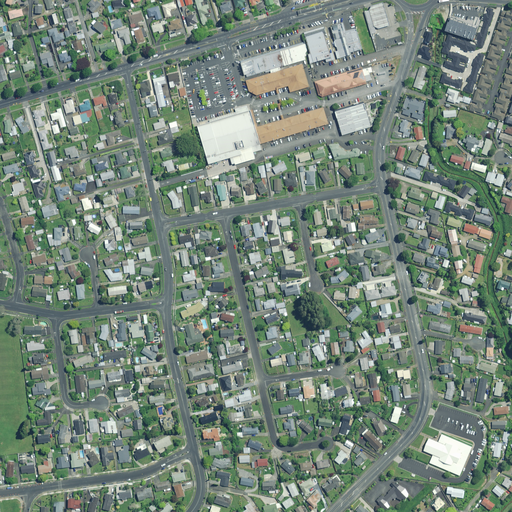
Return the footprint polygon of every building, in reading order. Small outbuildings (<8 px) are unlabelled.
[(54,8),(52,0),(46,0),(45,1),(48,10),(54,8)] [(95,3),(92,0),(88,4),(91,7),(89,9),(93,13),(101,5),(97,1),(95,3)] [(126,6),(125,0),(119,0),(112,1),(113,9),(121,8),(121,7),(126,6)] [(204,14),(205,14),(208,13),(207,9),(209,8),(208,4),(202,6),(201,2),(203,2),(202,0),(194,0),(203,25),(206,24),(205,22),(208,22),(206,17),(205,17),(204,14)] [(242,6),(240,0),(241,0),(232,0),(235,8),(242,6)] [(273,0),(264,0),(267,8),(274,6),(273,0)] [(233,10),(230,1),(227,2),(228,4),(220,6),(222,14),(226,13),(226,12),(233,10)] [(175,4),(174,4),(174,2),(162,6),(166,18),(171,16),(170,11),(171,11),(171,10),(177,8),(175,4)] [(373,9),(365,12),(372,34),(376,32),(375,28),(377,29),(389,26),(383,3),(372,6),(373,9)] [(162,18),(158,6),(147,10),(149,17),(155,15),(156,20),(162,18)] [(72,18),(73,18),(70,7),(63,9),(67,19),(68,24),(68,25),(71,34),(77,32),(74,22),(73,23),(72,18)] [(483,27),(489,29),(494,12),(493,12),(494,9),(489,8),(488,11),(489,11),(487,14),(485,14),(483,21),(485,22),(483,27)] [(24,16),(22,9),(17,10),(16,9),(8,12),(10,20),(24,16)] [(501,16),(511,19),(511,10),(511,13),(502,11),(501,16)] [(58,16),(57,13),(49,16),(52,25),(59,23),(56,16),(58,16)] [(144,20),(142,13),(129,16),(131,24),(130,24),(131,28),(140,26),(139,22),(144,20)] [(197,23),(195,14),(187,16),(189,26),(193,25),(193,24),(197,23)] [(363,16),(353,19),(356,28),(366,25),(363,16)] [(511,19),(501,16),(499,23),(505,25),(505,24),(511,26),(511,21),(511,19)] [(45,24),(43,17),(36,19),(38,27),(38,26),(39,29),(48,26),(47,24),(45,24)] [(478,27),(450,18),(444,31),(473,41),(478,27)] [(123,26),(120,19),(110,22),(112,29),(123,26)] [(166,24),(164,19),(160,20),(161,23),(152,26),(154,33),(159,31),(159,33),(164,32),(162,25),(166,24)] [(183,28),(180,19),(170,22),(171,25),(168,26),(170,31),(176,29),(176,30),(183,28)] [(98,21),(97,22),(94,20),(92,23),(94,25),(93,26),(102,34),(107,28),(98,21)] [(21,30),(20,25),(19,25),(19,23),(12,24),(15,36),(23,35),(22,30),(21,30)] [(505,25),(499,23),(497,29),(502,30),(501,31),(507,33),(508,31),(509,32),(511,27),(505,25)] [(340,24),(330,27),(335,40),(334,42),(335,46),(336,47),(337,51),(335,52),(337,59),(349,55),(340,24)] [(489,29),(483,27),(481,33),(479,33),(477,38),(479,39),(477,47),(482,48),(489,29)] [(58,34),(56,28),(48,30),(50,36),(52,36),(54,43),(60,41),(60,40),(64,39),(63,33),(58,34)] [(143,37),(146,36),(144,28),(141,29),(134,31),(131,31),(132,36),(135,35),(138,44),(145,42),(143,37)] [(130,35),(128,29),(118,32),(120,38),(124,36),(126,45),(131,43),(129,35),(130,35)] [(356,30),(343,34),(349,54),(362,50),(356,30)] [(507,33),(501,31),(501,32),(496,30),(494,37),(501,39),(506,40),(507,36),(506,36),(507,33)] [(433,33),(426,31),(425,37),(427,37),(425,43),(429,45),(433,33)] [(0,33),(0,40),(6,39),(7,41),(12,39),(10,32),(1,34),(0,33)] [(321,32),(302,37),(311,66),(330,60),(321,32)] [(452,44),(459,46),(458,47),(461,48),(461,49),(467,51),(468,50),(472,51),(475,51),(476,46),(471,44),(471,43),(464,41),(452,38),(453,35),(449,34),(446,42),(444,41),(442,47),(444,47),(442,52),(448,54),(449,50),(450,50),(452,44)] [(501,39),(494,37),(492,43),(497,45),(497,46),(502,47),(502,46),(503,46),(504,46),(505,41),(500,40),(501,39)] [(13,44),(16,43),(15,39),(12,40),(8,41),(10,49),(14,48),(13,44)] [(85,44),(83,40),(73,44),(75,51),(77,51),(77,53),(84,51),(82,45),(85,44)] [(115,42),(96,46),(97,51),(101,50),(101,52),(114,49),(114,46),(115,46),(115,42)] [(301,43),(239,63),(245,79),(306,59),(301,43)] [(502,47),(497,46),(496,46),(491,45),(489,52),(496,54),(501,55),(502,51),(501,51),(502,47)] [(419,53),(424,55),(423,58),(430,60),(431,56),(430,56),(430,53),(428,53),(430,48),(426,47),(424,46),(423,49),(421,48),(419,53)] [(42,60),(52,57),(50,51),(40,54),(42,60)] [(447,67),(447,68),(461,73),(461,72),(464,72),(465,67),(459,65),(461,61),(467,63),(469,57),(452,52),(449,51),(448,54),(448,57),(454,59),(452,63),(446,61),(445,66),(447,67)] [(496,54),(489,52),(487,58),(492,60),(497,62),(498,59),(500,60),(501,56),(496,55),(496,54)] [(68,57),(67,53),(59,55),(60,61),(64,60),(64,62),(72,60),(71,56),(68,57)] [(482,61),(484,55),(479,53),(479,56),(478,56),(476,59),(475,59),(473,66),(474,66),(471,76),(469,76),(468,81),(469,81),(468,86),(465,85),(464,90),(466,91),(472,93),(473,93),(474,90),(473,90),(475,84),(476,84),(477,80),(476,80),(480,68),(481,68),(483,62),(482,61)] [(52,57),(42,60),(43,65),(48,63),(50,67),(54,66),(52,57)] [(497,62),(492,60),(492,61),(486,59),(484,66),(491,68),(496,70),(498,65),(496,65),(497,62)] [(35,68),(33,61),(29,62),(30,63),(22,66),(25,72),(29,71),(29,70),(35,68)] [(302,63),(246,81),(249,91),(257,96),(287,86),(290,93),(310,87),(302,63)] [(424,85),(425,82),(423,81),(427,68),(420,66),(413,87),(422,90),(423,85),(424,85)] [(491,68),(484,66),(482,73),(487,74),(487,75),(492,76),(493,74),(495,75),(496,71),(490,69),(491,68)] [(362,68),(316,82),(321,97),(325,96),(367,83),(366,81),(371,80),(367,68),(363,70),(362,68)] [(15,72),(15,70),(9,72),(11,80),(22,77),(20,71),(15,72)] [(168,75),(171,88),(174,87),(174,85),(180,83),(178,73),(168,75)] [(441,83),(444,84),(445,82),(456,86),(456,88),(460,89),(463,80),(459,78),(459,79),(457,79),(455,79),(455,80),(450,79),(451,78),(447,76),(448,74),(444,73),(441,83)] [(492,76),(487,75),(487,76),(482,74),(481,74),(479,81),(486,83),(491,84),(493,80),(492,80),(492,76)] [(166,84),(165,77),(153,79),(159,108),(166,106),(161,85),(166,84)] [(151,90),(149,80),(145,81),(145,82),(140,83),(143,97),(147,96),(151,96),(150,91),(151,90)] [(486,83),(479,81),(477,87),(482,88),(482,90),(487,91),(488,89),(490,89),(491,85),(486,84),(486,83)] [(507,90),(511,91),(511,84),(510,83),(505,81),(502,88),(507,89),(507,90)] [(181,97),(184,96),(184,98),(187,97),(186,95),(184,88),(179,89),(181,97)] [(459,103),(460,101),(463,102),(464,96),(463,98),(461,98),(457,96),(459,92),(448,89),(447,93),(452,95),(451,97),(449,96),(447,101),(455,103),(456,102),(459,103)] [(487,91),(482,90),(482,91),(476,89),(475,96),(481,98),(481,97),(486,99),(488,94),(487,94),(487,91)] [(505,97),(505,96),(511,98),(511,94),(511,91),(507,90),(506,90),(502,89),(500,96),(505,98),(505,97)] [(114,95),(113,93),(109,95),(111,104),(118,102),(116,94),(114,95)] [(107,105),(104,96),(93,99),(95,106),(102,104),(103,107),(107,105)] [(156,103),(154,96),(149,97),(150,99),(145,100),(146,104),(151,103),(151,104),(156,103)] [(481,98),(475,96),(473,102),(477,103),(477,104),(483,106),(483,103),(485,104),(486,100),(481,98)] [(501,104),(508,107),(508,106),(510,100),(505,98),(500,96),(498,100),(497,100),(496,102),(501,104)] [(419,101),(407,97),(406,102),(405,101),(402,110),(403,110),(402,114),(409,116),(411,113),(413,113),(412,117),(422,120),(424,114),(422,113),(425,104),(418,102),(419,101)] [(74,107),(72,99),(66,101),(67,104),(64,105),(67,115),(68,115),(73,114),(73,113),(76,112),(78,111),(77,106),(74,107)] [(365,101),(334,110),(342,135),(372,126),(367,112),(377,109),(380,99),(365,103),(365,101)] [(91,109),(89,100),(85,102),(86,104),(79,106),(81,112),(91,109)] [(495,110),(501,112),(501,111),(506,113),(508,107),(501,104),(501,105),(496,103),(495,107),(496,107),(495,110)] [(45,104),(35,106),(36,113),(47,111),(45,104)] [(483,106),(477,104),(477,105),(472,104),(470,110),(481,113),(483,109),(482,109),(483,106)] [(158,116),(156,105),(149,107),(151,117),(158,116)] [(256,128),(262,144),(329,123),(323,107),(256,128)] [(66,126),(61,109),(56,110),(57,113),(51,114),(53,121),(57,119),(57,121),(59,120),(61,128),(66,126)] [(250,109),(198,126),(210,164),(230,157),(233,166),(257,158),(255,152),(254,149),(262,147),(250,109)] [(495,110),(494,113),(491,112),(490,116),(498,119),(498,120),(503,121),(505,115),(501,113),(501,112),(495,110)] [(80,115),(83,123),(90,121),(89,117),(92,116),(91,112),(80,115)] [(45,113),(36,116),(38,124),(47,122),(45,113)] [(122,121),(120,114),(113,117),(116,124),(118,124),(119,127),(125,125),(124,120),(122,121)] [(83,123),(80,115),(73,117),(75,125),(83,123)] [(19,127),(22,125),(21,123),(25,121),(22,116),(16,120),(19,127)] [(166,127),(163,118),(159,119),(160,122),(153,124),(155,130),(166,127)] [(12,127),(10,119),(4,121),(5,124),(5,133),(10,133),(11,136),(17,135),(15,126),(12,127)] [(411,132),(406,131),(409,122),(402,120),(400,127),(401,128),(400,131),(404,132),(403,136),(409,138),(411,132)] [(22,125),(19,127),(23,134),(30,130),(27,125),(24,127),(22,125)] [(48,125),(39,127),(41,136),(50,135),(48,125)] [(457,127),(447,126),(446,138),(451,139),(451,137),(453,137),(453,135),(456,135),(457,127)] [(167,133),(159,136),(160,140),(159,141),(160,145),(174,141),(173,137),(172,133),(179,131),(178,127),(171,129),(167,130),(168,133),(167,133)] [(422,127),(414,128),(416,140),(424,139),(422,127)] [(121,134),(120,130),(100,136),(101,141),(107,139),(109,145),(115,144),(113,137),(121,134)] [(511,136),(501,133),(499,139),(502,140),(502,141),(510,144),(510,145),(511,146),(511,136)] [(52,136),(43,138),(44,146),(54,144),(52,136)] [(462,143),(463,142),(467,144),(466,146),(468,147),(467,150),(480,154),(484,141),(473,138),(468,136),(466,138),(462,137),(458,142),(462,146),(463,144),(462,143)] [(492,141),(487,139),(481,153),(487,155),(492,141)] [(331,146),(337,160),(362,155),(363,152),(359,148),(351,151),(347,150),(343,147),(340,144),(331,146)] [(36,146),(25,148),(28,161),(36,159),(35,156),(38,155),(36,146)] [(76,149),(75,146),(65,149),(67,156),(70,155),(71,158),(79,156),(77,149),(76,149)] [(173,155),(171,147),(164,149),(164,151),(160,152),(162,158),(173,155)] [(325,156),(323,147),(320,147),(321,150),(313,152),(315,159),(325,156)] [(406,148),(399,147),(396,159),(402,161),(406,148)] [(15,151),(15,149),(11,150),(11,152),(2,155),(4,161),(16,157),(15,151)] [(420,153),(413,150),(408,160),(415,163),(420,153)] [(57,163),(54,151),(47,153),(52,170),(51,170),(55,182),(62,180),(58,168),(57,169),(55,163),(57,163)] [(123,159),(121,152),(115,154),(117,161),(115,161),(116,166),(127,162),(126,159),(123,159)] [(311,159),(309,152),(294,156),(296,160),(299,159),(300,162),(311,159)] [(429,156),(423,154),(419,165),(426,167),(428,160),(429,156)] [(464,159),(452,155),(450,161),(456,163),(455,164),(457,165),(457,164),(462,165),(464,159)] [(37,160),(28,163),(32,174),(41,171),(40,164),(38,165),(37,160)] [(175,170),(172,160),(163,163),(164,167),(166,166),(168,172),(175,170)] [(109,168),(107,162),(95,165),(97,172),(109,168)] [(487,167),(473,162),(471,169),(485,173),(487,167)] [(287,169),(284,163),(279,166),(279,165),(273,168),(276,174),(281,171),(282,172),(287,169)] [(19,171),(17,164),(3,167),(5,174),(12,172),(13,173),(19,171)] [(79,165),(73,167),(70,168),(71,172),(74,171),(76,176),(86,173),(85,169),(81,170),(79,165)] [(352,174),(344,166),(339,171),(347,179),(352,174)] [(128,173),(126,167),(120,169),(123,179),(131,177),(130,173),(128,173)] [(422,168),(418,167),(417,170),(407,167),(404,175),(420,180),(421,176),(420,175),(422,168)] [(331,180),(325,170),(319,173),(325,183),(331,180)] [(115,177),(113,171),(100,174),(102,181),(115,177)] [(297,186),(295,172),(289,173),(290,179),(285,180),(286,187),(292,186),(292,187),(297,186)] [(315,185),(314,172),(307,172),(307,180),(305,181),(305,184),(307,184),(307,185),(315,185)] [(434,174),(426,172),(423,180),(428,182),(428,180),(436,183),(437,182),(441,183),(441,185),(450,187),(449,189),(453,190),(456,181),(449,179),(448,181),(444,180),(444,177),(438,175),(437,178),(433,176),(434,174)] [(496,174),(489,172),(485,181),(501,187),(505,176),(498,174),(496,179),(495,179),(496,174)] [(42,177),(34,179),(37,194),(44,192),(45,183),(47,182),(46,179),(43,180),(42,177)] [(221,186),(220,182),(215,183),(215,186),(217,185),(218,196),(220,195),(220,201),(227,200),(224,185),(221,186)] [(267,191),(262,182),(257,185),(259,188),(258,189),(261,195),(267,191)] [(24,190),(22,183),(13,186),(14,192),(12,192),(13,196),(19,194),(19,192),(24,190)] [(87,183),(83,183),(82,185),(75,184),(74,190),(85,192),(87,183)] [(255,194),(253,183),(248,184),(248,186),(245,186),(246,191),(247,191),(248,195),(255,194)] [(471,189),(465,185),(458,195),(465,198),(468,193),(473,196),(476,191),(471,188),(471,189)] [(70,191),(69,186),(61,188),(60,186),(55,188),(59,202),(64,200),(63,195),(69,194),(69,191),(70,191)] [(132,191),(131,187),(125,188),(128,198),(136,196),(134,191),(132,191)] [(199,205),(196,187),(188,188),(189,191),(190,191),(193,206),(199,205)] [(241,197),(241,188),(232,188),(232,196),(236,196),(236,197),(241,197)] [(421,191),(411,188),(408,196),(422,201),(424,195),(421,193),(421,191)] [(178,200),(178,198),(172,191),(167,195),(172,201),(173,209),(179,208),(179,207),(182,207),(181,200),(178,200)] [(212,196),(211,196),(211,193),(206,194),(206,203),(212,202),(211,198),(213,198),(214,200),(215,200),(214,194),(212,194),(212,196)] [(29,211),(25,196),(19,198),(23,213),(29,211)] [(113,203),(112,196),(103,198),(105,205),(103,205),(104,208),(108,207),(107,204),(113,203)] [(446,197),(440,196),(438,202),(437,201),(435,207),(442,209),(446,197)] [(511,199),(503,196),(501,202),(507,204),(505,212),(511,214),(511,210),(511,199)] [(89,201),(88,198),(82,200),(85,211),(93,208),(90,200),(89,201)] [(374,208),(373,200),(360,203),(362,210),(374,208)] [(453,203),(448,202),(445,211),(450,213),(451,210),(456,212),(456,214),(462,216),(462,214),(468,216),(467,218),(472,220),(475,211),(470,209),(469,211),(463,209),(459,208),(459,207),(453,205),(453,203)] [(419,209),(419,207),(408,203),(406,211),(417,215),(418,213),(419,213),(420,209),(419,209)] [(58,214),(56,204),(42,208),(45,218),(58,214)] [(331,222),(331,219),(337,218),(337,221),(341,221),(340,214),(336,215),(335,209),(334,204),(324,206),(328,227),(333,226),(332,221),(331,222)] [(440,213),(429,209),(428,214),(432,216),(430,222),(437,224),(440,213)] [(322,224),(320,212),(314,213),(316,225),(322,224)] [(492,218),(476,214),(474,221),(486,224),(486,225),(490,226),(492,218)] [(114,219),(111,215),(105,218),(111,229),(117,225),(115,221),(116,221),(115,219),(114,219)] [(35,224),(34,217),(21,218),(22,228),(28,227),(27,225),(35,224)] [(290,225),(289,217),(278,219),(280,225),(282,225),(282,227),(290,225)] [(375,218),(375,217),(364,217),(364,218),(361,218),(361,223),(359,223),(359,229),(365,229),(365,224),(378,224),(378,218),(375,218)] [(462,222),(449,217),(447,224),(458,228),(458,227),(460,227),(462,222)] [(417,224),(417,221),(408,218),(407,222),(409,223),(407,227),(415,229),(416,226),(417,227),(417,224)] [(102,229),(91,223),(88,229),(98,235),(102,229)] [(254,240),(254,241),(257,240),(257,238),(263,236),(262,233),(264,233),(263,229),(260,229),(259,223),(253,225),(256,237),(254,237),(254,240)] [(356,231),(355,223),(348,224),(348,228),(343,229),(344,233),(356,231)] [(477,228),(477,227),(466,223),(466,224),(464,224),(463,228),(464,228),(463,231),(474,234),(475,233),(478,234),(479,229),(477,228)] [(252,230),(251,224),(241,226),(243,237),(250,235),(249,230),(252,230)] [(64,225),(59,225),(59,228),(53,228),(55,246),(61,245),(61,240),(61,237),(62,236),(62,231),(65,231),(64,225)] [(82,233),(81,227),(74,228),(76,240),(84,239),(83,232),(82,233)] [(479,229),(478,234),(479,235),(479,236),(490,239),(492,232),(480,228),(479,229)] [(328,235),(327,229),(317,230),(317,232),(313,232),(314,236),(318,236),(318,237),(328,235)] [(452,245),(457,244),(457,241),(458,241),(456,229),(448,231),(450,242),(451,242),(451,245),(452,245)] [(443,233),(432,230),(430,236),(441,239),(443,233)] [(206,240),(206,239),(211,240),(212,232),(201,231),(201,233),(195,234),(196,239),(196,244),(200,244),(200,240),(206,240)] [(292,237),(292,233),(293,233),(293,231),(283,232),(285,241),(286,241),(287,243),(293,242),(292,237)] [(380,237),(377,231),(372,233),(372,232),(365,236),(368,243),(380,237)] [(35,249),(31,235),(25,236),(29,250),(35,249)] [(149,246),(146,235),(141,237),(130,239),(131,244),(125,245),(126,253),(128,253),(128,251),(149,246)] [(192,239),(191,235),(179,237),(181,244),(185,243),(186,248),(195,246),(193,238),(192,239)] [(356,242),(352,235),(346,238),(350,246),(356,242)] [(430,240),(424,238),(422,244),(420,243),(418,247),(427,250),(430,240)] [(115,250),(115,249),(117,249),(117,247),(117,244),(116,244),(116,243),(114,243),(114,240),(105,240),(106,248),(107,248),(107,251),(109,250),(109,252),(111,252),(111,250),(115,250)] [(486,245),(470,240),(468,246),(483,252),(484,248),(485,248),(486,245)] [(245,250),(246,250),(254,248),(253,241),(244,243),(245,246),(244,247),(243,248),(243,249),(244,249),(244,250),(245,250)] [(332,246),(331,241),(324,243),(324,244),(321,245),(323,252),(335,249),(334,246),(332,246)] [(457,244),(452,245),(452,247),(451,247),(453,258),(461,256),(459,243),(457,244)] [(213,250),(212,245),(205,247),(207,258),(218,255),(217,249),(213,250)] [(448,249),(436,246),(434,254),(440,257),(441,256),(448,258),(449,254),(447,254),(448,249)] [(152,261),(149,247),(145,248),(145,252),(138,253),(140,260),(146,258),(147,262),(152,261)] [(72,260),(68,248),(59,251),(60,255),(63,254),(66,262),(72,260)] [(295,262),(292,248),(283,250),(286,264),(295,262)] [(354,253),(353,250),(348,251),(348,254),(349,253),(351,265),(365,262),(364,257),(360,257),(359,252),(354,253)] [(378,259),(379,259),(381,252),(375,250),(375,252),(367,250),(365,256),(373,258),(372,263),(378,262),(378,259)] [(189,266),(187,251),(180,252),(183,267),(189,266)] [(119,260),(116,253),(109,256),(110,257),(104,259),(107,266),(113,264),(113,262),(119,260)] [(254,256),(254,253),(249,254),(251,264),(256,263),(256,262),(261,261),(260,254),(254,256)] [(424,256),(415,253),(413,260),(421,263),(424,256)] [(47,262),(45,254),(32,258),(34,264),(36,264),(37,266),(41,265),(41,263),(47,262)] [(484,256),(477,254),(474,266),(475,266),(474,272),(480,273),(484,256)] [(340,263),(337,257),(326,261),(329,268),(340,263)] [(436,259),(428,257),(426,262),(427,263),(426,266),(438,269),(440,264),(435,263),(436,259)] [(135,274),(134,259),(128,260),(129,266),(123,266),(124,273),(130,273),(130,275),(135,274)] [(463,268),(461,260),(454,262),(457,274),(461,273),(460,269),(463,268)] [(64,269),(62,261),(56,263),(59,271),(64,269)] [(385,273),(383,265),(378,266),(377,263),(371,264),(373,272),(374,276),(385,273)] [(77,271),(74,264),(66,268),(68,273),(69,273),(73,279),(81,275),(78,270),(77,271)] [(224,272),(222,264),(218,265),(218,266),(216,267),(216,265),(212,265),(214,275),(212,275),(213,278),(220,277),(220,273),(224,272)] [(270,273),(266,266),(263,267),(263,268),(255,272),(257,278),(263,276),(264,277),(266,276),(266,275),(270,273)] [(286,266),(277,268),(278,272),(282,271),(281,279),(286,280),(287,277),(302,277),(302,269),(294,269),(294,270),(286,270),(286,266)] [(370,280),(368,266),(359,267),(360,272),(362,271),(364,281),(370,280)] [(153,269),(142,267),(141,274),(152,276),(153,269)] [(114,274),(111,269),(104,270),(108,276),(111,281),(123,280),(122,273),(114,274)] [(196,280),(194,270),(189,271),(190,274),(183,276),(184,282),(196,280)] [(340,283),(342,282),(345,280),(345,279),(349,275),(345,270),(337,277),(331,278),(331,284),(340,283)] [(9,272),(3,271),(2,274),(1,273),(0,276),(0,289),(5,291),(7,278),(6,278),(7,275),(8,275),(9,272)] [(427,281),(426,280),(427,278),(428,279),(430,276),(429,275),(422,271),(417,280),(424,284),(425,282),(427,281)] [(470,278),(463,276),(461,282),(471,285),(472,283),(474,283),(475,280),(469,279),(470,278)] [(433,284),(431,283),(429,287),(438,290),(442,280),(436,278),(433,284)] [(511,284),(500,280),(497,288),(503,290),(504,288),(509,289),(511,284)] [(154,288),(152,281),(133,287),(134,293),(140,291),(141,293),(147,291),(146,290),(154,288)] [(210,296),(210,291),(224,291),(225,282),(211,282),(211,285),(209,285),(209,291),(206,291),(206,296),(210,296)] [(276,292),(274,283),(267,284),(269,294),(276,292)] [(85,291),(84,284),(76,286),(78,300),(85,299),(84,292),(85,291)] [(300,294),(297,284),(293,285),(294,288),(287,289),(286,284),(281,285),(282,291),(285,290),(286,296),(295,294),(295,295),(300,294)] [(43,287),(40,286),(39,287),(33,287),(32,296),(38,297),(38,296),(46,297),(47,290),(42,290),(43,287)] [(127,294),(126,286),(108,288),(109,296),(127,294)] [(258,289),(258,286),(253,287),(256,297),(265,294),(264,288),(258,289)] [(467,290),(467,288),(459,290),(460,295),(462,294),(464,301),(469,300),(468,296),(471,295),(470,289),(467,290)] [(198,296),(197,289),(189,291),(189,290),(182,292),(184,301),(191,300),(191,298),(198,296)] [(71,299),(69,290),(58,292),(59,301),(66,299),(66,300),(71,299)] [(345,294),(335,293),(334,299),(345,301),(345,294)] [(229,303),(225,298),(218,304),(222,309),(229,303)] [(275,299),(267,301),(267,302),(264,303),(265,309),(275,307),(275,304),(276,304),(275,299)] [(204,307),(202,304),(199,302),(196,305),(187,309),(187,310),(181,312),(184,318),(191,315),(192,316),(194,315),(194,314),(200,312),(204,307)] [(392,314),(390,303),(381,305),(382,311),(379,312),(380,316),(381,315),(382,318),(388,317),(388,315),(392,314)] [(362,312),(355,304),(350,308),(353,311),(346,318),(348,321),(350,319),(352,321),(362,312)] [(442,305),(437,304),(436,306),(429,305),(428,311),(434,312),(433,313),(438,314),(438,313),(440,314),(442,305)] [(217,318),(216,312),(211,314),(212,319),(211,319),(212,323),(220,321),(219,318),(217,318)] [(235,314),(228,312),(227,314),(222,313),(221,319),(233,323),(235,314)] [(279,320),(276,312),(270,315),(270,313),(265,316),(268,324),(279,320)] [(473,314),(469,313),(469,314),(465,313),(463,319),(485,324),(486,317),(473,314)] [(451,326),(431,321),(429,328),(449,333),(451,326)] [(384,322),(377,323),(379,333),(386,332),(384,322)] [(126,328),(126,323),(118,324),(119,334),(116,334),(117,337),(118,337),(119,341),(127,340),(125,328),(126,328)] [(196,335),(192,323),(184,326),(188,337),(186,338),(188,346),(204,341),(201,333),(196,335)] [(139,331),(138,324),(131,325),(131,328),(129,328),(130,333),(132,332),(133,338),(144,337),(143,330),(139,331)] [(391,333),(401,331),(400,324),(390,326),(390,329),(391,333)] [(109,331),(108,325),(101,325),(102,332),(100,338),(106,341),(109,333),(109,331)] [(152,325),(146,326),(148,341),(154,341),(152,325)] [(483,328),(460,325),(459,331),(482,335),(483,328)] [(42,326),(36,326),(36,327),(25,327),(25,334),(41,335),(47,335),(47,330),(42,329),(42,326)] [(96,332),(95,327),(82,329),(83,333),(86,333),(88,344),(94,343),(92,332),(96,332)] [(278,337),(276,327),(268,329),(269,332),(266,332),(268,339),(278,337)] [(79,343),(77,330),(69,331),(69,336),(71,336),(72,344),(79,343)] [(234,336),(234,330),(220,331),(221,337),(229,337),(229,340),(234,340),(234,336)] [(373,342),(366,331),(362,333),(366,339),(364,340),(362,338),(357,341),(363,349),(373,342)] [(381,336),(381,338),(374,339),(376,345),(383,344),(383,343),(387,342),(388,336),(383,337),(383,335),(381,336)] [(402,347),(399,336),(391,338),(393,349),(402,347)] [(35,344),(34,341),(27,342),(28,351),(45,349),(44,344),(39,345),(39,343),(35,344)] [(230,346),(228,341),(225,341),(228,354),(241,352),(240,344),(230,346)] [(353,346),(353,341),(347,341),(347,347),(344,347),(344,352),(354,352),(355,346),(353,346)] [(443,341),(436,341),(436,343),(429,342),(429,347),(428,347),(427,351),(435,351),(435,354),(442,354),(442,352),(444,352),(445,347),(446,347),(446,344),(444,344),(444,346),(443,346),(443,341)] [(340,354),(338,342),(331,343),(332,355),(340,354)] [(281,348),(277,343),(268,349),(272,355),(281,348)] [(219,356),(220,356),(221,360),(226,359),(225,355),(226,355),(223,344),(217,346),(219,356)] [(325,359),(319,345),(312,348),(315,356),(317,356),(319,362),(325,359)] [(158,354),(145,347),(141,353),(154,360),(158,354)] [(127,358),(126,350),(118,351),(118,350),(108,351),(108,352),(103,352),(104,360),(127,358)] [(202,352),(188,355),(186,356),(188,363),(209,358),(207,352),(207,350),(202,351),(202,352)] [(408,363),(405,351),(398,353),(400,360),(398,360),(399,365),(408,363)] [(30,361),(30,362),(27,363),(28,366),(35,365),(35,364),(41,363),(41,362),(45,361),(45,357),(46,357),(45,353),(37,354),(38,356),(29,358),(30,361)] [(306,357),(306,353),(299,354),(300,365),(310,363),(309,357),(306,357)] [(295,359),(296,359),(296,357),(294,357),(293,354),(285,356),(285,354),(281,355),(282,358),(283,362),(288,361),(289,366),(296,365),(295,359)] [(94,358),(91,357),(91,355),(85,357),(73,361),(76,368),(81,366),(81,367),(84,366),(83,365),(89,363),(95,361),(94,358)] [(280,358),(279,356),(275,357),(275,359),(271,360),(272,367),(283,365),(281,358),(280,358)] [(368,361),(367,358),(360,359),(362,371),(369,369),(369,367),(374,366),(373,361),(368,361)] [(244,369),(242,361),(241,361),(236,362),(236,364),(222,368),(224,374),(243,369),(244,369)] [(496,367),(481,362),(480,365),(478,364),(477,368),(494,374),(496,367)] [(214,365),(213,366),(212,363),(205,365),(206,370),(196,372),(195,367),(188,369),(189,370),(188,370),(188,373),(189,373),(190,375),(189,375),(190,379),(191,378),(191,380),(201,378),(201,380),(204,380),(203,377),(215,375),(214,373),(216,372),(214,365)] [(453,371),(453,367),(451,367),(450,366),(448,366),(447,364),(441,364),(441,367),(439,367),(440,371),(441,371),(441,374),(452,373),(452,371),(453,371)] [(50,379),(48,366),(40,367),(41,368),(36,369),(36,371),(31,371),(33,379),(41,378),(41,380),(42,380),(50,379)] [(154,374),(153,366),(146,367),(146,371),(143,371),(144,376),(154,374)] [(126,374),(127,382),(134,381),(132,370),(125,371),(125,369),(119,370),(119,372),(108,373),(109,381),(121,379),(121,375),(126,374)] [(100,371),(101,380),(89,381),(89,389),(95,388),(102,387),(102,385),(105,385),(105,381),(104,370),(100,371)] [(410,378),(410,371),(397,371),(397,377),(404,377),(404,379),(410,378)] [(244,380),(245,380),(244,372),(239,373),(238,374),(238,375),(236,376),(236,379),(234,380),(235,382),(237,382),(238,387),(245,386),(244,380)] [(363,387),(361,373),(355,374),(357,388),(363,387)] [(378,387),(375,373),(369,374),(371,388),(378,387)] [(86,392),(84,375),(75,376),(78,393),(86,392)] [(155,377),(150,378),(142,379),(142,382),(143,384),(151,383),(151,387),(148,388),(148,390),(165,388),(164,380),(155,381),(155,377)] [(470,400),(472,384),(470,384),(470,379),(465,378),(464,390),(462,390),(461,397),(464,397),(464,400),(470,400)] [(487,380),(481,379),(477,401),(483,402),(487,380)] [(494,395),(504,397),(504,394),(501,393),(503,383),(504,383),(504,381),(500,380),(499,383),(497,382),(494,395)] [(445,398),(451,400),(455,389),(454,382),(447,383),(447,388),(446,394),(445,398)] [(33,395),(45,394),(45,395),(46,395),(51,395),(50,389),(44,390),(44,389),(46,388),(45,383),(36,384),(36,387),(32,388),(33,395)] [(198,394),(207,392),(207,388),(206,388),(205,383),(197,385),(198,389),(197,389),(198,394)] [(409,383),(402,384),(404,398),(411,397),(409,383)] [(320,385),(322,400),(333,398),(333,396),(336,395),(334,390),(332,391),(332,388),(330,388),(329,384),(320,385)] [(399,392),(400,392),(400,390),(399,390),(398,385),(389,386),(389,391),(393,390),(394,402),(400,401),(399,392)] [(309,388),(309,386),(303,387),(305,399),(311,398),(311,397),(315,396),(314,388),(309,388)] [(334,390),(336,395),(336,398),(348,393),(345,386),(334,390)] [(118,403),(125,402),(124,397),(130,396),(129,389),(123,390),(123,387),(118,388),(118,391),(115,391),(116,398),(117,398),(118,403)] [(300,395),(299,388),(289,389),(290,397),(298,396),(299,399),(303,399),(303,394),(300,395)] [(232,407),(242,404),(242,402),(252,399),(250,390),(244,391),(245,394),(235,396),(236,398),(230,399),(231,400),(224,402),(226,410),(229,409),(229,408),(228,407),(229,407),(229,406),(230,406),(231,406),(231,407),(232,407)] [(285,399),(284,390),(277,391),(278,400),(285,399)] [(381,401),(380,390),(373,391),(374,402),(381,401)] [(165,402),(165,395),(149,397),(150,404),(155,403),(156,405),(163,404),(163,402),(165,402)] [(200,409),(204,406),(205,407),(206,407),(208,407),(206,405),(210,402),(206,396),(203,398),(202,397),(200,399),(200,400),(196,403),(200,409)] [(360,398),(360,401),(358,401),(358,403),(356,403),(357,406),(361,406),(361,405),(371,404),(370,396),(360,398)] [(49,401),(45,398),(43,400),(42,399),(40,402),(38,401),(36,404),(44,410),(45,408),(49,401)] [(354,404),(354,399),(349,400),(343,401),(344,408),(353,407),(353,405),(354,404)] [(49,401),(45,408),(46,420),(38,420),(38,425),(52,424),(52,413),(56,413),(55,406),(49,401)] [(117,412),(118,415),(120,418),(135,412),(132,405),(123,409),(123,408),(118,410),(118,412),(117,412)] [(252,410),(251,405),(244,406),(246,418),(252,417),(251,410),(252,410)] [(293,412),(292,405),(287,406),(287,407),(280,408),(281,414),(293,412)] [(390,418),(389,420),(391,421),(390,421),(397,424),(402,409),(394,406),(391,416),(392,417),(392,419),(390,418)] [(510,411),(509,407),(494,408),(495,415),(509,414),(508,411),(510,411)] [(219,419),(217,411),(200,418),(203,425),(219,419)] [(243,417),(242,412),(228,414),(229,419),(231,419),(231,422),(235,421),(235,418),(243,417)] [(343,415),(341,421),(343,421),(339,436),(345,438),(347,431),(350,432),(350,431),(351,426),(349,425),(351,417),(345,415),(343,415)] [(168,418),(168,416),(163,418),(163,419),(160,420),(163,432),(173,429),(171,425),(174,425),(172,417),(168,418)] [(100,424),(99,419),(88,420),(90,433),(99,432),(97,424),(100,424)] [(142,429),(141,419),(134,421),(135,430),(142,429)] [(295,430),(293,419),(288,420),(288,422),(283,423),(284,429),(289,429),(289,431),(295,430)] [(318,426),(323,426),(331,427),(332,425),(334,425),(335,422),(332,422),(332,420),(319,419),(318,426)] [(79,421),(79,420),(75,421),(77,435),(85,433),(83,421),(79,421)] [(383,426),(381,420),(373,423),(380,437),(387,434),(385,430),(387,430),(385,425),(383,426)] [(313,429),(304,421),(300,425),(309,434),(313,429)] [(116,422),(101,422),(101,427),(105,427),(106,434),(112,433),(112,430),(113,430),(113,433),(117,433),(117,429),(116,429),(116,422)] [(65,443),(65,440),(68,427),(62,425),(59,438),(59,444),(65,443)] [(259,434),(258,427),(242,428),(243,432),(237,433),(237,438),(243,437),(242,435),(259,434)] [(215,441),(220,440),(218,433),(220,432),(219,428),(212,430),(213,432),(208,433),(207,431),(203,432),(204,439),(208,438),(208,439),(210,439),(211,439),(214,439),(215,441)] [(132,429),(122,430),(123,438),(133,436),(132,429)] [(376,436),(375,437),(367,429),(362,434),(377,450),(382,445),(384,443),(376,436)] [(472,447),(442,434),(439,442),(430,438),(424,451),(433,455),(430,463),(460,476),(472,447)] [(44,443),(44,444),(47,444),(46,443),(51,442),(50,435),(38,436),(39,443),(44,443)] [(162,438),(162,439),(161,440),(160,439),(159,440),(159,441),(154,443),(158,451),(166,447),(166,448),(172,444),(168,436),(165,438),(164,437),(162,438)] [(262,445),(250,440),(249,443),(247,442),(245,445),(259,451),(262,445)] [(354,444),(347,440),(345,445),(351,449),(354,444)] [(223,454),(222,442),(215,443),(216,448),(209,449),(210,456),(223,454)] [(502,444),(492,442),(491,448),(492,449),(492,451),(494,451),(493,457),(500,457),(502,444)] [(137,447),(138,448),(137,448),(137,450),(136,451),(136,454),(135,455),(137,461),(150,455),(151,454),(150,452),(152,451),(149,446),(147,447),(145,444),(139,447),(139,446),(137,447)] [(132,459),(131,456),(129,457),(128,450),(130,449),(129,445),(123,446),(124,450),(118,451),(120,463),(128,462),(128,460),(132,459)] [(108,453),(107,447),(101,448),(104,466),(108,466),(107,461),(110,461),(110,460),(115,459),(114,453),(108,453)] [(336,463),(338,465),(339,464),(340,465),(348,455),(341,450),(338,454),(339,455),(335,460),(337,462),(336,463)] [(71,453),(71,454),(72,461),(71,461),(72,468),(84,466),(83,463),(85,463),(85,459),(77,460),(77,459),(78,459),(78,455),(78,454),(78,451),(76,451),(76,453),(71,453)] [(87,455),(89,457),(87,458),(89,461),(92,467),(100,462),(93,451),(87,455)] [(355,466),(357,467),(368,457),(362,451),(356,456),(358,458),(354,462),(356,465),(355,466)] [(65,463),(65,457),(58,457),(59,464),(56,464),(57,469),(70,467),(69,462),(65,463)] [(216,466),(220,469),(231,467),(230,458),(222,459),(217,459),(215,458),(212,464),(215,466),(211,467),(212,471),(217,471),(216,466)] [(268,466),(268,459),(258,459),(258,462),(251,462),(252,468),(258,468),(258,466),(268,466)] [(291,464),(287,459),(281,466),(291,475),(295,470),(290,465),(291,464)] [(329,467),(328,459),(316,462),(318,469),(329,467)] [(6,467),(7,468),(7,477),(14,477),(15,462),(14,462),(14,460),(6,460),(6,467)] [(52,472),(51,461),(44,462),(44,465),(38,466),(39,475),(43,474),(43,473),(52,472)] [(306,470),(306,471),(308,471),(308,470),(312,470),(311,462),(300,464),(301,471),(306,470)] [(35,473),(34,465),(21,467),(22,474),(28,473),(28,474),(35,473)] [(231,474),(218,471),(217,478),(223,479),(221,485),(228,487),(231,474)] [(186,480),(184,473),(172,476),(174,483),(186,480)] [(264,474),(264,476),(264,483),(263,483),(263,490),(269,490),(269,491),(276,491),(276,475),(272,475),(272,474),(268,474),(264,474)] [(332,477),(330,479),(328,480),(328,481),(322,486),(327,493),(334,488),(335,490),(340,486),(338,483),(341,481),(336,475),(333,478),(332,477)] [(249,477),(249,479),(242,478),(241,484),(253,487),(255,480),(254,480),(254,478),(249,477)] [(511,482),(511,481),(506,478),(502,484),(508,488),(511,482)] [(315,486),(311,479),(300,485),(305,496),(310,493),(308,489),(315,486)] [(171,490),(169,481),(155,484),(157,492),(164,490),(164,492),(171,490)] [(382,495),(377,500),(379,503),(382,507),(387,510),(391,505),(390,503),(394,499),(395,500),(397,498),(402,501),(403,499),(404,499),(405,499),(406,499),(409,496),(408,495),(409,494),(406,488),(400,485),(398,483),(396,484),(394,482),(391,484),(393,487),(388,492),(389,493),(385,497),(382,495)] [(299,494),(294,483),(288,486),(293,497),(299,494)] [(184,497),(181,484),(175,486),(177,498),(184,497)] [(504,492),(497,486),(492,491),(500,497),(504,492)] [(464,498),(465,491),(464,491),(464,490),(453,489),(453,488),(448,487),(447,493),(452,494),(451,497),(464,498)] [(152,488),(144,490),(144,491),(137,493),(139,501),(146,499),(154,497),(152,488)] [(132,498),(131,490),(128,490),(128,491),(119,492),(119,495),(117,495),(117,500),(122,499),(122,500),(127,499),(126,498),(132,498)] [(308,499),(307,498),(306,499),(311,505),(309,507),(312,511),(318,505),(315,503),(321,497),(322,496),(316,490),(312,494),(310,496),(308,499)] [(113,496),(106,494),(105,499),(106,499),(103,510),(110,511),(112,504),(114,499),(112,499),(113,496)] [(224,497),(218,495),(214,503),(229,508),(232,500),(229,499),(230,496),(225,495),(224,497)] [(88,511),(90,511),(97,511),(99,505),(100,505),(102,499),(95,497),(93,496),(91,502),(88,511)] [(440,499),(438,496),(435,499),(436,500),(435,501),(436,502),(432,505),(437,511),(445,504),(444,502),(440,499)] [(294,504),(290,498),(282,503),(286,509),(294,504)] [(495,505),(485,498),(481,503),(490,511),(495,505)] [(74,500),(68,499),(68,508),(74,508),(74,509),(81,509),(81,500),(74,500)] [(64,507),(64,502),(54,502),(53,511),(62,511),(63,507),(64,507)] [(171,506),(168,503),(165,505),(166,506),(163,509),(164,510),(160,511),(171,511),(174,510),(172,507),(171,506)] [(256,505),(253,506),(251,503),(246,507),(247,509),(243,511),(257,511),(259,511),(256,505)] [(278,511),(277,508),(281,508),(282,508),(279,503),(276,504),(276,503),(270,504),(270,505),(263,507),(264,511),(278,511)]
